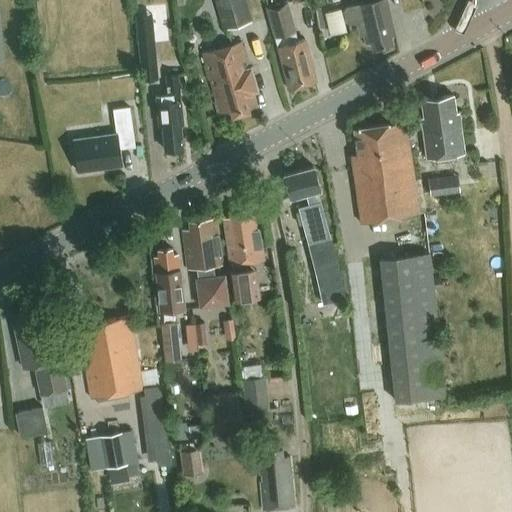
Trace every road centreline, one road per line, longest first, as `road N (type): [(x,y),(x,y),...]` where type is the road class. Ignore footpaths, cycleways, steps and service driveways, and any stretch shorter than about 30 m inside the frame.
road 1 (tertiary): [(0,276),(489,23)]
road 2 (track): [(489,23),(511,188)]
